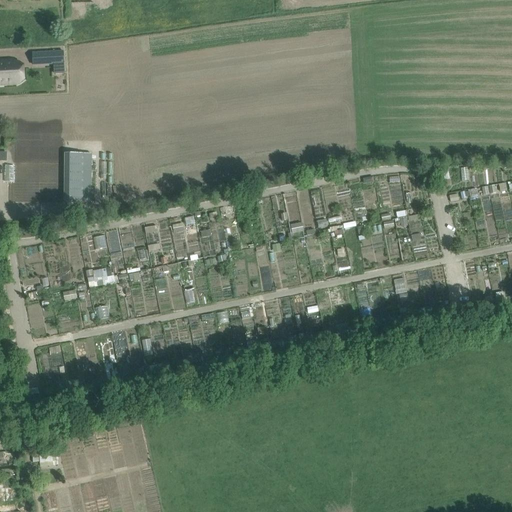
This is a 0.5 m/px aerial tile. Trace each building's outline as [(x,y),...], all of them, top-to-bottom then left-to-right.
[(64,51),(33,53),(33,65),(54,64),(55,74),(65,73),(64,51)] [(0,85),(13,85),(12,78),(19,77),(18,63),(19,63),(8,63),(8,60),(0,60),(0,85)] [(92,203),(92,153),(64,153),(64,203),(92,203)] [(291,225),(295,239),(307,236),(303,222),(291,225)] [(91,261),(85,262),(89,287),(97,285),(96,280),(109,278),(107,268),(93,270),(91,261)] [(511,291),(511,272),(510,273),(509,265),(488,269),(493,295),(511,291)] [(463,275),(446,277),(447,291),(464,289),(463,275)] [(63,292),(65,301),(78,298),(76,289),(63,292)] [(143,340),(145,355),(153,354),(151,338),(143,340)] [(14,341),(3,343),(7,359),(18,356),(14,341)] [(56,444),(39,444),(39,458),(56,458),(56,444)]
